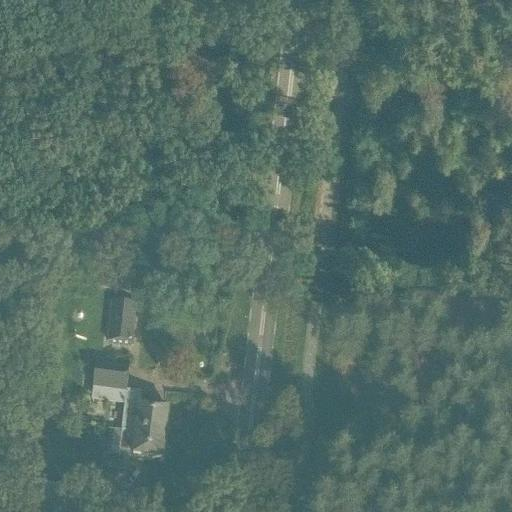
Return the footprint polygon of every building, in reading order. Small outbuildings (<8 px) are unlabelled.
[(102,281),(101,289),(128,294),(129,286),(102,281)] [(137,306),(112,304),(108,343),(134,346),(137,306)] [(96,362),(92,390),(126,394),(129,366),(110,364),(96,362)] [(126,394),(121,433),(166,438),(168,413),(140,410),(141,395),(126,394)] [(128,460),(163,464),(166,438),(121,433),(119,457),(101,455),(99,470),(127,473),(128,460)] [(87,511),(88,510),(79,509),(82,491),(35,485),(33,503),(0,499),(0,511),(87,511)]
